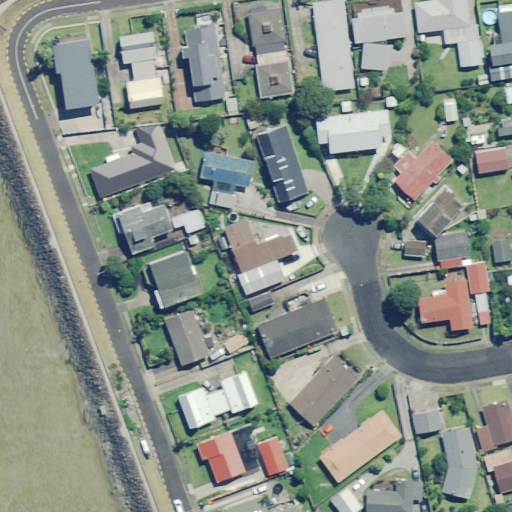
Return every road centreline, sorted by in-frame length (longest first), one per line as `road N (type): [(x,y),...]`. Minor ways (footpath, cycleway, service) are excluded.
road 1 (residential): [(187,511),(17,65),(19,35),(43,12),(116,0)]
road 2 (residential): [(351,232),(379,330),(398,352),(432,366),(511,358)]
